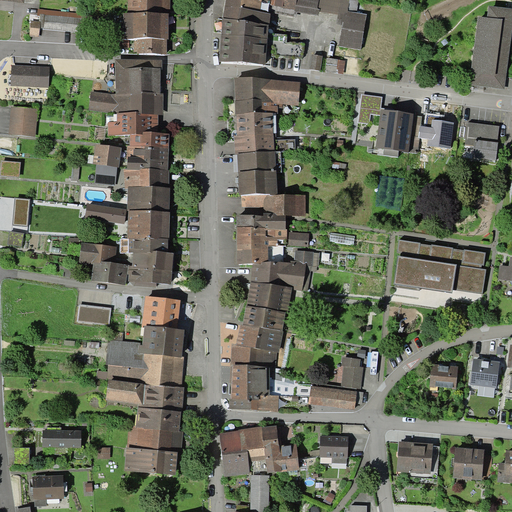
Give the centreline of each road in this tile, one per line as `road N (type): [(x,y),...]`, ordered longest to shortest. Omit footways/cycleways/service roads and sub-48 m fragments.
road 1 (residential): [(203,69),(511,104)]
road 2 (residential): [(216,297),(203,69)]
road 3 (residential): [(0,272),(216,297)]
road 4 (residential): [(203,60),(0,47)]
road 5 (residential): [(373,421),(381,391),(408,366),(445,344),(511,331)]
road 6 (residential): [(373,421),(216,411)]
road 7 (residential): [(511,432),(373,421)]
